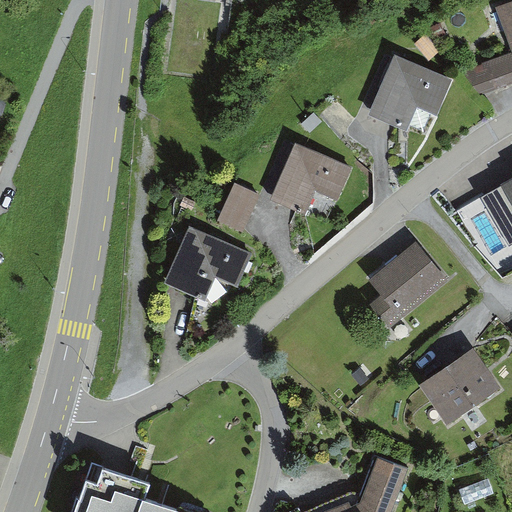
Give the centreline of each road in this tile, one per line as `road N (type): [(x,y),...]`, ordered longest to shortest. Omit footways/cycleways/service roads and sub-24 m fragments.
road 1 (secondary): [(48,427),(83,286),(119,0)]
road 2 (residential): [(241,341),(471,149),(511,124)]
road 3 (residential): [(48,427),(128,412),(241,341)]
road 4 (residential): [(241,341),(261,385),(270,443),(253,511)]
